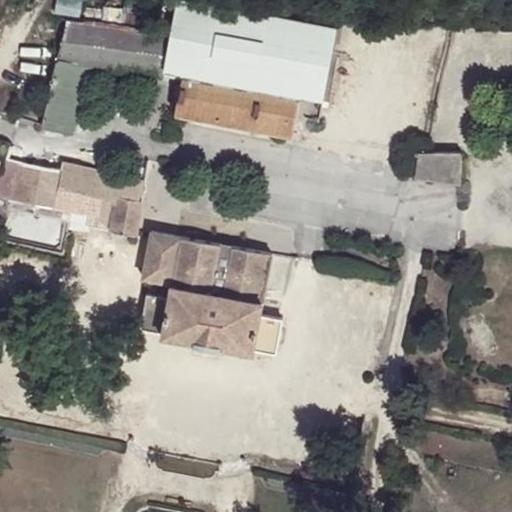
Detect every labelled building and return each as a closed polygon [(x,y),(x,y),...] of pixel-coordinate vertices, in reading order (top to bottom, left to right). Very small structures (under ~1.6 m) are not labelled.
[(164,32),(61,22),(35,125),(34,125),(65,133),(78,79),(81,70),(105,72),(175,81),(169,115),(288,137),(296,93),(319,97),(337,8),(243,2),(241,9),(186,0),(174,0),(168,32),(164,32)] [(81,70),(78,79),(104,82),(105,72),(81,70)] [(422,147),(430,88),(401,84),(393,143),(422,147)] [(462,183),(462,150),(416,150),(416,183),(462,183)] [(15,169),(3,166),(0,174),(0,202),(108,231),(107,237),(133,239),(138,188),(57,168),(56,175),(15,169)] [(257,305),(267,258),(150,236),(141,281),(167,287),(167,289),(257,305)] [(257,305),(167,289),(164,302),(157,337),(157,340),(249,356),(250,353),(255,319),(257,305)] [(157,337),(164,302),(142,298),(135,332),(157,337)] [(255,319),(250,353),(273,358),(280,324),(255,319)]
